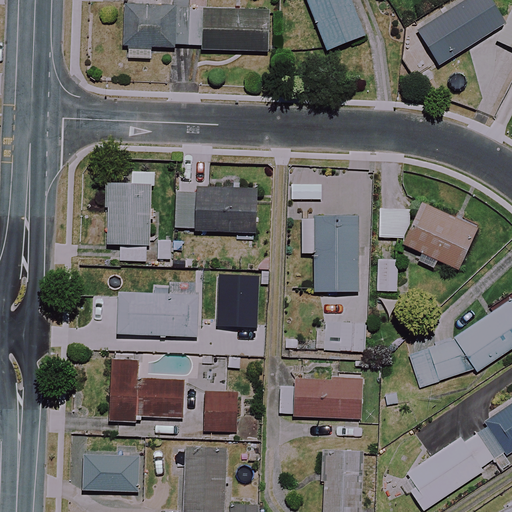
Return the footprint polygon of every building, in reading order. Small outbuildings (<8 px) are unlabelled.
[(363,38),(349,0),(305,0),(324,52),(363,38)] [(503,25),(487,0),(469,0),(416,35),(437,67),(503,25)] [(186,48),(187,11),(187,8),(123,6),(121,59),(150,60),(151,46),(186,48)] [(187,11),(186,48),(202,48),(202,51),(267,53),(269,13),(187,11)] [(511,15),(499,43),(511,49),(511,15)] [(154,174),(132,173),(131,186),(107,185),(104,245),(120,246),(119,262),(147,263),(150,187),(154,187),(154,174)] [(197,190),(196,195),(175,194),(173,229),(253,235),(256,193),(197,190)] [(408,224),(409,211),(377,208),(375,238),(401,240),(400,242),(423,253),(420,261),(434,268),(437,262),(458,271),(477,230),(418,202),(408,224)] [(355,293),(355,219),(312,219),(313,293),(355,293)] [(169,241),(156,241),(156,260),(169,260),(169,241)] [(396,261),(378,260),(376,292),(395,293),(396,261)] [(196,338),(198,297),(117,294),(115,335),(196,338)] [(511,348),(511,299),(408,364),(426,393),(471,364),(476,371),(511,348)] [(257,351),(259,323),(210,320),(209,348),(257,351)] [(366,326),(325,323),(323,351),(365,353),(366,326)] [(138,362),(110,361),(109,422),(139,423),(139,418),(182,419),(183,383),(138,381),(138,362)] [(359,419),(361,382),(294,380),(293,388),(279,387),(278,416),(359,419)] [(236,395),(204,394),(203,432),(235,433),(236,395)] [(511,451),(511,403),(483,423),(486,428),(463,443),(460,438),(406,475),(415,488),(410,492),(423,511),(511,451)] [(406,457),(397,445),(379,458),(387,470),(406,457)] [(222,511),(225,452),(184,450),(181,511),(222,511)] [(359,511),(361,453),(323,452),(321,511),(359,511)]
